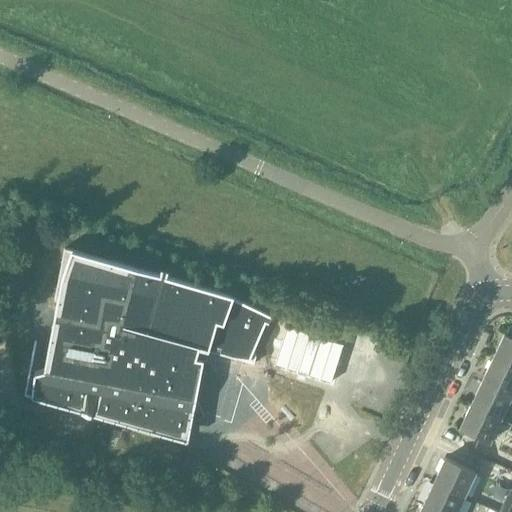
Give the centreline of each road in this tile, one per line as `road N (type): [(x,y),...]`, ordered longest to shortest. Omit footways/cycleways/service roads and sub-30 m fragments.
road 1 (unclassified): [(473,247),(420,240),(0,58)]
road 2 (tertiary): [(484,295),(469,311),(374,511)]
